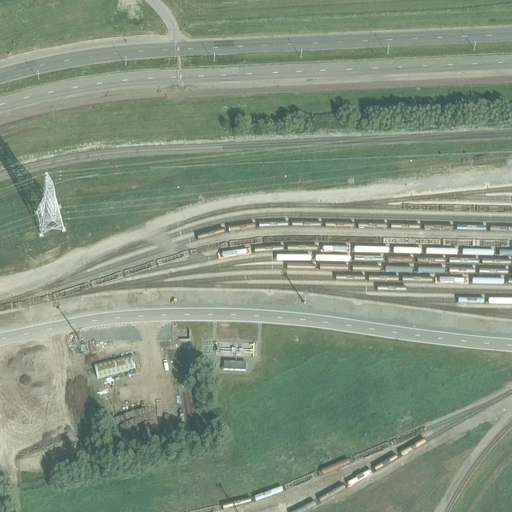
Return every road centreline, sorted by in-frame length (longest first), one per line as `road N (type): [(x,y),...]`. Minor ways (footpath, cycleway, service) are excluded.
road 1 (primary): [(0,104),(142,79),(511,62)]
road 2 (primary): [(511,34),(177,49)]
road 3 (primary): [(177,49),(0,75)]
